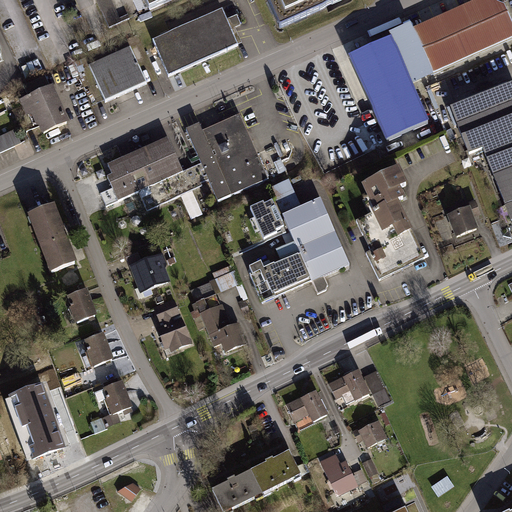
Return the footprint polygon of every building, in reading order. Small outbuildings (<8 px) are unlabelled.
[(99,0),(109,25),(122,20),(114,0),(99,0)] [(152,0),(157,11),(182,0),(277,0),(289,26),(346,0),(152,0)] [(486,0),(481,0),(412,31),(432,76),(511,40),(511,24),(504,7),(486,0)] [(227,12),(156,43),(171,76),(241,45),(227,12)] [(410,27),(389,37),(390,41),(412,89),(434,79),(432,76),(412,31),(410,27)] [(390,41),(348,60),(386,144),(428,126),(412,89),(390,41)] [(132,48),(91,67),(109,103),(149,84),(132,48)] [(511,84),(450,109),(468,156),(484,150),(511,222),(511,84)] [(57,87),(24,100),(39,137),(72,124),(57,87)] [(0,113),(9,111),(6,101),(0,102),(0,113)] [(202,125),(188,131),(220,202),(270,180),(242,116),(205,132),(202,125)] [(0,156),(23,146),(17,131),(0,138),(0,156)] [(346,133),(326,144),(330,152),(321,157),(327,170),(357,154),(346,133)] [(186,173),(171,140),(110,167),(115,178),(110,180),(114,190),(102,195),(108,209),(186,173)] [(399,169),(363,187),(376,213),(357,223),(371,252),(367,254),(380,281),(425,259),(398,204),(404,201),(399,190),(407,186),(399,169)] [(271,189),(284,218),(303,210),(290,181),(271,189)] [(194,191),(182,196),(193,219),(205,214),(194,191)] [(264,204),(251,210),(265,240),(278,234),(276,232),(284,228),(273,202),(265,206),(264,204)] [(303,210),(284,218),(296,244),(313,282),(318,295),(326,291),(328,286),(324,277),(349,266),(321,202),(303,210)] [(459,215),(448,219),(456,239),(477,231),(473,220),(481,217),(475,203),(457,210),(459,215)] [(60,207),(35,216),(56,273),(81,264),(60,207)] [(313,282),(296,244),(277,252),(282,263),(264,271),(261,265),(250,270),(252,275),(250,276),(263,304),(313,282)] [(144,265),(140,255),(130,259),(134,269),(144,265)] [(144,265),(134,269),(144,295),(173,284),(163,258),(144,265)] [(236,272),(218,280),(223,292),(241,284),(236,272)] [(210,283),(191,291),(201,315),(194,318),(200,330),(206,327),(215,348),(223,344),(227,352),(244,345),(241,337),(243,336),(239,326),(230,330),(210,283)] [(92,291),(72,297),(82,324),(101,317),(92,291)] [(174,302),(157,309),(165,328),(158,331),(166,348),(175,344),(177,349),(192,343),(174,302)] [(108,336),(88,343),(97,369),(117,362),(108,336)] [(41,382),(58,375),(51,359),(34,367),(41,382)] [(366,365),(336,380),(345,398),(361,390),(366,400),(380,392),(366,365)] [(122,383),(94,394),(98,404),(107,400),(113,416),(104,419),(107,426),(119,422),(116,415),(124,412),(125,416),(134,412),(122,383)] [(41,388),(12,398),(33,459),(63,448),(41,388)] [(325,388),(293,401),(300,417),(318,409),(322,419),(336,413),(325,388)] [(384,418),(362,431),(373,448),(394,435),(384,418)] [(102,420),(94,420),(95,433),(102,432),(102,420)] [(297,449),(217,487),(229,511),(230,511),(309,474),(297,449)] [(348,453),(331,461),(347,495),(371,484),(361,462),(353,465),(348,453)] [(365,463),(371,476),(380,472),(374,459),(365,463)] [(439,495),(456,487),(451,475),(433,483),(439,495)] [(134,485),(119,493),(132,502),(141,490),(134,485)]
